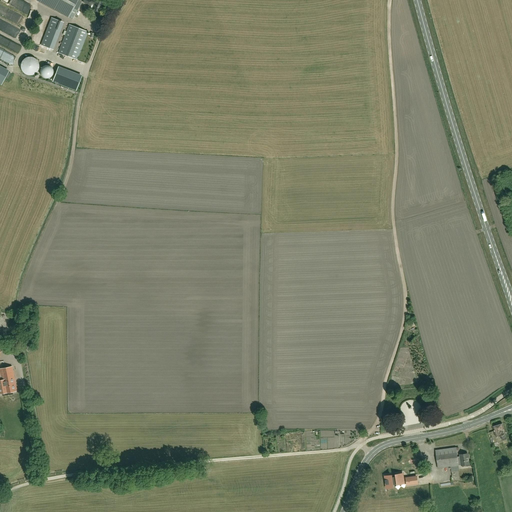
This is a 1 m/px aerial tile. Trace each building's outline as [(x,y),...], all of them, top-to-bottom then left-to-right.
[(65,15),(72,19),(74,16),(75,14),(82,2),(78,0),(36,0),(64,15),(65,15)] [(89,2),(91,3),(94,4),(92,10),(99,12),(103,3),(96,1),(92,0),(91,0),(91,1),(90,0),(83,0),(83,2),(88,5),(89,2)] [(23,26),(27,19),(0,5),(0,13),(8,18),(6,20),(15,24),(16,23),(23,26)] [(60,21),(51,18),(41,45),(50,48),(60,21)] [(77,60),(88,32),(69,25),(59,53),(77,60)] [(39,51),(44,36),(39,34),(34,49),(39,51)] [(26,75),(29,75),(32,75),(35,74),(37,72),(38,70),(39,67),(39,64),(38,61),(36,59),(33,57),(30,57),(28,57),(25,58),(23,59),(21,62),(20,65),(20,68),(21,71),(23,73),(26,75)] [(43,78),(46,78),(48,78),(50,77),(52,75),(53,73),(53,71),(52,68),(50,66),(47,65),(45,66),(42,67),(41,69),(40,71),(40,74),(41,76),(43,78)] [(8,71),(0,67),(0,83),(1,85),(8,71)] [(81,76),(58,67),(52,81),(76,90),(81,76)] [(0,394),(17,391),(12,367),(0,368),(0,394)] [(496,437),(506,434),(503,424),(493,426),(496,437)] [(461,465),(469,464),(468,454),(460,455),(460,457),(457,457),(456,447),(436,450),(438,468),(458,466),(458,465),(461,464),(461,465)] [(387,487),(393,486),(393,484),(403,483),(407,482),(406,478),(403,479),(402,474),(396,475),(396,476),(392,477),(392,476),(385,477),(387,487)] [(406,478),(407,482),(407,485),(417,483),(416,477),(406,478)]
